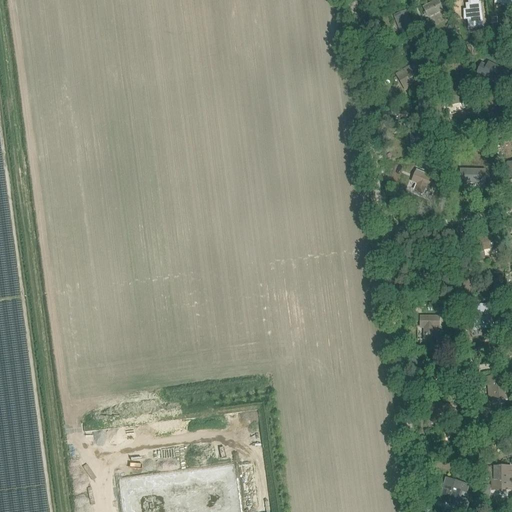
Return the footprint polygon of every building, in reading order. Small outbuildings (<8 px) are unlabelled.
[(466,10),(464,10),(464,20),(469,20),(470,27),(482,26),(478,0),(470,0),(471,5),(468,6),(468,10),(466,10)] [(424,8),(429,17),(442,10),(438,1),(424,8)] [(406,12),(393,17),(401,36),(414,31),(406,12)] [(481,64),(477,72),(511,87),(511,74),(488,63),(486,67),(481,64)] [(426,83),(416,65),(398,75),(407,89),(418,81),(421,86),(424,84),(426,83)] [(448,100),(448,105),(463,102),(461,90),(444,93),(445,100),(448,100)] [(422,154),(421,134),(411,135),(412,154),(422,154)] [(479,180),(479,183),(484,183),(484,171),(463,170),(462,177),(465,177),(465,182),(469,182),(470,180),(479,180)] [(417,171),(412,182),(417,184),(414,191),(423,194),(426,188),(430,190),(435,178),(417,171)] [(482,240),(475,242),(478,259),(485,258),(484,253),(497,251),(496,247),(494,238),(488,239),(487,237),(481,238),(482,240)] [(414,261),(416,275),(426,274),(424,260),(414,261)] [(496,291),(497,302),(506,301),(505,290),(496,291)] [(452,303),(440,305),(441,313),(454,312),(452,303)] [(491,312),(495,312),(494,304),(472,307),(473,314),(472,314),(472,317),(473,317),(475,329),(492,326),(491,312)] [(418,328),(418,340),(420,340),(420,346),(429,346),(429,340),(437,340),(437,328),(439,328),(439,318),(421,317),(421,328),(418,328)] [(489,385),(490,399),(507,397),(507,387),(506,377),(484,379),(484,385),(489,385)] [(433,422),(450,423),(450,420),(454,420),(455,412),(451,412),(451,407),(440,406),(440,405),(432,404),(431,410),(434,411),(433,422)] [(511,466),(487,467),(487,479),(491,479),(491,487),(511,487),(511,466)] [(458,510),(465,511),(468,503),(461,501),(461,502),(458,501),(461,491),(466,492),(468,486),(447,480),(441,499),(457,504),(460,505),(458,510)]
